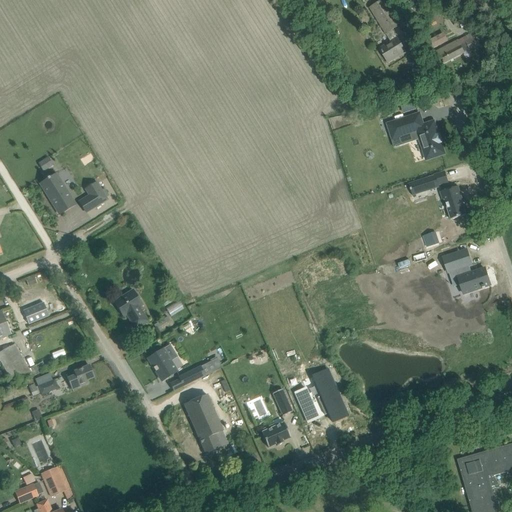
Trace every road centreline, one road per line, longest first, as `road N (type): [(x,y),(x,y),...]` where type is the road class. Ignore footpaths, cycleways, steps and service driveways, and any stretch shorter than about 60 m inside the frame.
road 1 (residential): [(0,282),(39,268),(64,281),(204,510)]
road 2 (unclassified): [(204,510),(511,389)]
road 3 (unclassified): [(511,284),(454,114),(462,91),(485,87)]
